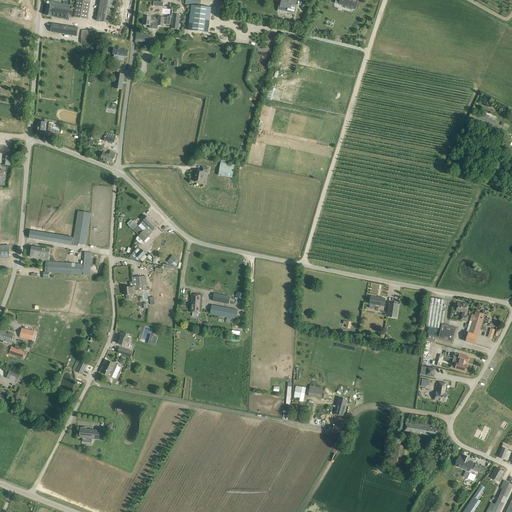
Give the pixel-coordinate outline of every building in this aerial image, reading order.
[(99,0),(96,20),(112,23),(115,0),(99,0)] [(296,2),(293,1),(293,0),(281,0),(280,6),(288,8),(287,10),(294,12),(296,6),(296,2)] [(340,0),(340,4),(345,6),(345,7),(345,8),(352,10),(353,9),(355,9),(358,1),(355,0),(340,0)] [(47,5),(46,15),(68,19),(69,14),(70,7),(57,5),(58,3),(50,2),(49,5),(47,5)] [(200,6),(191,5),(188,30),(208,33),(211,7),(200,6)] [(180,15),(173,14),(171,28),(178,29),(180,15)] [(151,17),(144,17),(143,25),(150,25),(150,24),(163,26),(164,21),(167,21),(166,25),(170,25),(170,18),(159,17),(158,20),(157,20),(157,19),(155,19),(155,18),(151,18),(151,17)] [(77,36),(79,28),(52,23),(50,32),(77,36)] [(81,35),(81,43),(92,43),(92,41),(94,41),(94,37),(91,37),(91,33),(88,33),(88,31),(82,32),(81,33),(81,35)] [(114,48),(113,54),(115,54),(114,58),(123,60),(124,56),(127,56),(128,54),(128,49),(122,48),(117,47),(117,48),(114,48)] [(118,67),(107,65),(102,65),(102,68),(106,69),(106,71),(117,73),(118,67)] [(124,75),(117,74),(115,88),(122,89),(124,75)] [(272,100),(275,88),(270,87),(266,99),(272,100)] [(49,124),(48,132),(52,132),(52,128),(60,131),(61,126),(54,124),(49,124)] [(116,135),(111,134),(106,133),(104,140),(114,143),(116,135)] [(103,152),(101,158),(104,159),(104,160),(105,160),(112,163),(116,153),(110,151),(109,155),(103,152)] [(232,178),(234,165),(226,163),(227,160),(221,160),(218,175),(232,178)] [(205,172),(208,173),(209,168),(202,167),(201,171),(195,170),(194,175),(195,175),(194,181),(202,183),(203,179),(204,179),(205,172)] [(79,244),(86,245),(91,213),(78,211),(73,245),(78,246),(79,244)] [(138,226),(133,220),(128,225),(134,231),(139,235),(143,230),(152,221),(147,216),(143,220),(144,220),(141,223),(138,226)] [(158,227),(152,221),(143,230),(139,235),(138,236),(144,242),(150,236),(149,235),(154,230),(158,227)] [(73,237),(35,231),(30,230),(29,238),(72,245),(73,237)] [(0,245),(0,258),(10,258),(9,245),(0,245)] [(50,249),(37,247),(32,247),(30,257),(48,259),(50,249)] [(146,254),(138,247),(133,252),(137,256),(135,258),(137,259),(139,258),(140,259),(146,254)] [(50,263),(49,272),(90,275),(92,253),(85,252),(84,265),(50,262),(50,263)] [(170,258),(168,261),(172,265),(172,264),(174,262),(177,264),(179,261),(173,255),(170,258)] [(144,290),(144,285),(147,285),(146,276),(136,277),(132,277),(133,282),(129,282),(130,287),(124,287),(125,295),(126,295),(127,298),(128,300),(130,299),(131,298),(131,294),(135,294),(135,291),(144,290)] [(230,296),(214,293),(212,301),(229,304),(230,296)] [(191,304),(190,312),(193,312),(192,316),(198,317),(199,313),(199,312),(201,312),(202,305),(202,302),(202,300),(203,295),(192,294),(191,302),(191,304)] [(370,304),(384,306),(385,299),(371,296),(370,304)] [(431,297),(426,326),(439,328),(440,322),(443,323),(445,311),(442,310),(443,299),(431,297)] [(399,304),(389,302),(387,316),(396,318),(399,304)] [(469,304),(457,302),(457,304),(455,304),(453,305),(453,308),(454,310),(456,310),(456,311),(463,312),(462,315),(461,314),(461,320),(467,321),(468,316),(466,315),(467,313),(469,304)] [(238,309),(212,305),(210,315),(236,320),(238,309)] [(477,335),(478,333),(482,319),(483,319),(483,318),(482,318),(483,314),(476,312),(475,315),(472,314),(470,321),(473,322),(469,333),(466,332),(464,340),(466,340),(466,341),(474,344),(477,335)] [(427,332),(425,340),(435,343),(436,339),(453,344),(458,328),(441,323),(439,331),(438,331),(437,334),(427,332)] [(33,341),(35,331),(22,328),(20,337),(33,341)] [(6,331),(3,330),(0,329),(0,339),(4,341),(3,343),(11,345),(14,335),(6,333),(6,331)] [(128,334),(121,332),(120,336),(121,336),(119,344),(125,346),(126,342),(130,344),(131,340),(126,338),(128,334)] [(149,344),(156,346),(158,336),(151,335),(149,344)] [(23,359),(25,351),(11,347),(9,354),(23,359)] [(131,357),(132,352),(119,347),(117,353),(131,357)] [(455,353),(453,359),(458,360),(455,369),(465,372),(467,365),(465,364),(466,361),(467,362),(469,357),(459,354),(458,360),(457,360),(458,354),(455,353)] [(87,364),(77,359),(73,370),(82,374),(87,364)] [(108,361),(102,373),(108,376),(112,377),(116,378),(121,367),(117,366),(118,365),(115,364),(108,361)] [(436,368),(427,366),(425,375),(434,377),(436,368)] [(25,377),(20,375),(10,370),(6,378),(17,382),(17,381),(22,383),(25,377)] [(446,383),(441,382),(438,382),(437,391),(436,391),(435,400),(446,402),(448,394),(445,393),(446,383)] [(306,387),(296,386),(293,400),(303,402),(306,387)] [(322,388),(310,386),(308,396),(321,398),(322,388)] [(338,398),(334,414),(343,416),(348,400),(338,398)] [(425,424),(406,421),(404,431),(435,436),(436,428),(425,427),(425,424)] [(477,429),(474,436),(485,442),(491,429),(485,426),(482,431),(477,429)] [(80,428),(79,437),(83,437),(83,442),(92,443),(92,438),(101,439),(102,431),(85,429),(85,427),(81,427),(81,428),(80,428)] [(420,441),(410,438),(408,443),(419,447),(420,441)] [(511,451),(507,450),(507,449),(503,448),(499,457),(503,459),(511,462),(511,451)] [(468,464),(468,463),(470,459),(463,456),(461,461),(460,461),(458,464),(466,468),(467,464),(468,464)] [(418,463),(410,459),(407,464),(411,465),(408,471),(413,474),(418,463)] [(473,469),(483,473),(485,468),(476,464),(473,469)] [(498,481),(503,471),(501,470),(502,470),(501,469),(500,470),(496,467),(491,477),(498,481)] [(467,478),(473,481),(476,475),(470,473),(467,478)] [(499,511),(508,496),(511,487),(511,484),(509,483),(507,482),(504,481),(500,488),(502,489),(501,492),(502,492),(496,504),(491,502),(486,511),(499,511)] [(481,485),(463,511),(473,511),(480,501),(477,499),(482,491),(485,488),(481,485)]
